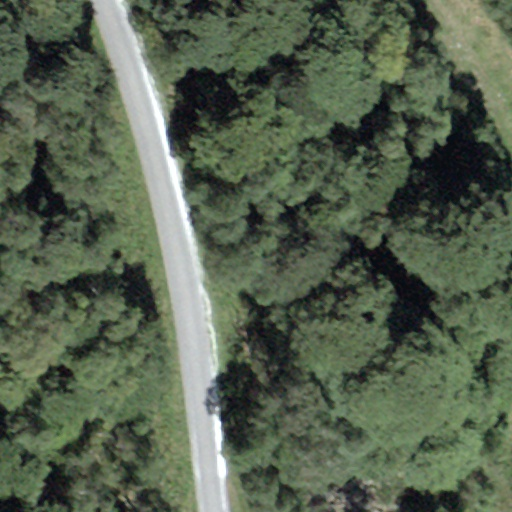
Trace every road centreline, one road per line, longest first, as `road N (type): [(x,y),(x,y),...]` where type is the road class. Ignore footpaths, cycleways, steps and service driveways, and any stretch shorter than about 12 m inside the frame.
road 1 (track): [(103,0),(150,133),(170,222),(214,511)]
road 2 (track): [(414,0),(511,126)]
